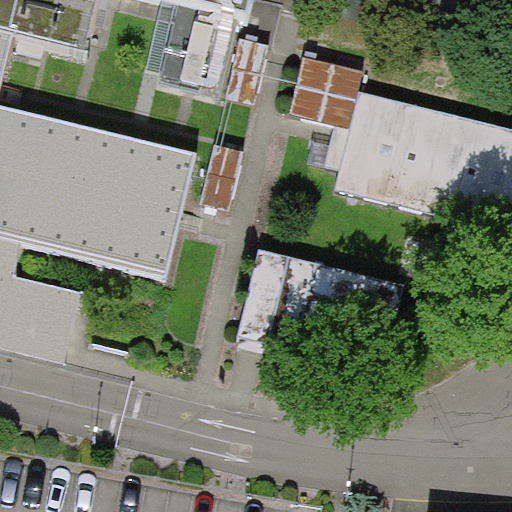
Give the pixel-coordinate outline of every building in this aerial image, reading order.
[(0,0),(0,239),(21,245),(166,280),(196,158),(0,110),(0,91),(13,39),(88,57),(101,0),(157,0),(248,22),(253,0),(0,0)] [(511,0),(386,0),(511,31),(511,0)] [(365,74),(303,59),(290,116),(351,130),(360,94),(365,74)] [(511,131),(360,94),(351,130),(336,193),(511,236),(511,131)] [(0,346),(67,363),(82,298),(12,281),(21,245),(0,239),(0,346)] [(404,289),(257,253),(235,341),(383,377),(404,289)]
